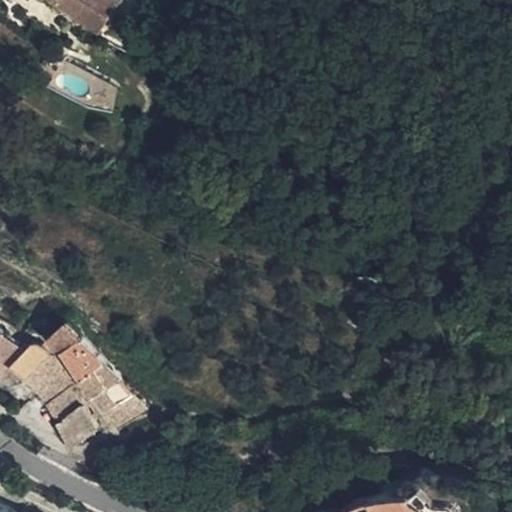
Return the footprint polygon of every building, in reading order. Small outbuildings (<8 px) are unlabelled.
[(67,0),(117,45),(144,14),(128,0),(67,0)] [(511,193),(511,175),(493,165),(483,183),(510,197),(511,193)] [(76,318),(70,322),(65,332),(69,336),(74,343),(90,335),(76,318)] [(0,343),(12,330),(0,322),(0,343)] [(23,363),(38,347),(12,330),(0,343),(0,360),(16,372),(23,363)] [(74,343),(92,371),(117,358),(99,345),(90,335),(74,343)] [(64,344),(46,338),(38,347),(23,363),(30,369),(35,374),(64,344)] [(78,364),(64,344),(35,374),(41,379),(50,388),(78,364)] [(92,371),(104,391),(133,376),(117,358),(92,371)] [(56,399),(86,376),(78,364),(50,388),(51,391),(56,399)] [(67,417),(97,397),(86,376),(56,399),(67,417)] [(104,391),(115,408),(146,389),(133,376),(104,391)] [(146,389),(115,408),(124,423),(160,405),(146,389)] [(97,397),(67,417),(80,442),(109,423),(97,397)] [(474,511),(418,477),(397,500),(411,511),(474,511)] [(0,511),(13,511),(19,504),(0,493),(0,511)] [(411,511),(397,500),(386,511),(411,511)]
